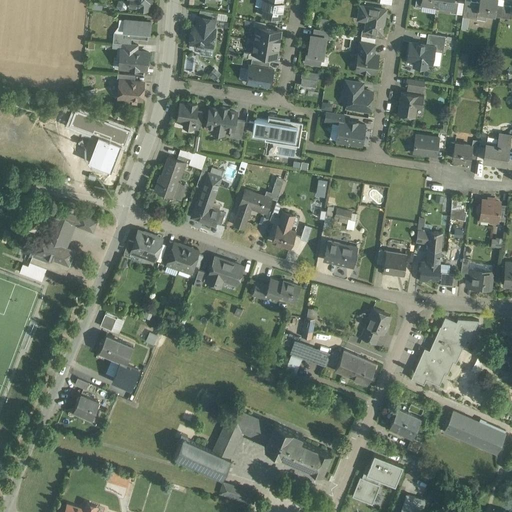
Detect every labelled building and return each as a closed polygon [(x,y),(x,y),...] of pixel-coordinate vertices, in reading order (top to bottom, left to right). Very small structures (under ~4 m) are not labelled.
[(130,0),(130,5),(138,6),(138,8),(148,9),(148,0),(130,0)] [(262,0),(261,7),(263,7),(261,15),(280,18),(281,10),(283,11),(284,2),(283,1),(282,0),(262,0)] [(452,0),(437,0),(436,6),(450,8),(451,8),(452,1),(452,0)] [(477,2),(465,0),(464,0),(461,29),(467,30),(469,17),(474,18),(477,2)] [(497,0),(479,0),(476,18),(485,20),(487,13),(495,15),(497,0)] [(503,0),(497,0),(495,15),(495,17),(501,18),(503,5),(503,0)] [(458,2),(452,1),(451,8),(450,8),(450,12),(456,13),(458,2)] [(386,9),(360,5),(358,19),(367,20),(365,30),(376,32),(382,33),(386,9)] [(510,6),(503,5),(501,18),(508,19),(510,6)] [(214,18),(198,15),(197,26),(212,28),(214,18)] [(150,21),(125,19),(124,30),(124,33),(124,37),(131,37),(148,39),(148,33),(149,33),(150,21)] [(197,26),(192,25),(189,42),(196,43),(197,45),(201,46),(203,44),(212,46),(215,29),(212,28),(197,26)] [(280,30),(257,27),(257,26),(256,26),(256,27),(254,39),(279,43),(281,31),(281,30),(280,30)] [(332,31),(314,28),(313,35),(326,37),(330,38),(332,31)] [(376,32),(365,30),(362,29),(361,35),(375,38),(376,32)] [(124,33),(113,32),(112,42),(122,43),(130,43),(131,37),(124,37),(124,33)] [(446,35),(428,33),(426,44),(434,45),(434,50),(443,52),(446,35)] [(313,35),(311,34),(308,52),(306,51),(304,61),(314,63),(314,61),(320,62),(321,55),(323,56),(326,37),(313,35)] [(279,43),(254,39),(252,52),(276,56),(277,56),(279,43)] [(374,44),(360,41),(355,70),(360,71),(361,72),(369,73),(370,72),(375,73),(378,55),(373,54),(374,44)] [(426,44),(410,42),(407,60),(414,61),(413,65),(426,67),(426,63),(432,64),(434,50),(434,45),(426,44)] [(122,49),(121,49),(120,60),(125,60),(124,67),(146,69),(146,62),(148,62),(149,52),(137,50),(122,49)] [(468,56),(461,54),(459,63),(466,64),(468,56)] [(259,59),(251,58),(250,65),(268,68),(269,61),(259,59)] [(250,65),(249,64),(246,82),(270,86),(273,68),(268,68),(250,65)] [(135,74),(117,73),(117,80),(119,80),(134,81),(135,74)] [(312,75),(304,74),(303,84),(311,86),(312,75)] [(424,81),(406,78),(405,85),(407,85),(407,90),(422,92),(424,81)] [(134,81),(119,80),(119,82),(117,88),(117,89),(118,95),(118,97),(142,99),(143,82),(134,81)] [(362,83),(346,80),(344,93),(349,94),(347,107),(369,110),(372,92),(361,90),(362,83)] [(423,95),(401,92),(397,113),(415,116),(416,107),(421,108),(423,95)] [(186,102),(179,101),(176,119),(184,121),(183,126),(193,128),(194,123),(195,123),(197,111),(198,104),(197,104),(197,103),(187,101),(186,102)] [(124,143),(130,123),(100,115),(71,106),(65,129),(96,138),(90,160),(113,167),(119,142),(124,143)] [(228,108),(220,106),(220,109),(210,107),(207,125),(213,126),(212,131),(223,133),(224,128),(231,129),(233,129),(235,119),(236,111),(227,110),(228,108)] [(344,113),(326,110),(325,120),(339,123),(339,120),(343,121),(344,113)] [(203,112),(197,111),(195,123),(194,123),(193,128),(200,129),(203,112)] [(290,120),(268,116),(267,121),(254,118),(252,133),(265,135),(264,139),(299,145),(302,126),(289,124),(290,120)] [(246,121),(235,119),(233,129),(231,129),(229,136),(243,138),(246,121)] [(357,122),(348,120),(348,121),(343,121),(339,120),(339,123),(336,140),(362,145),(365,124),(356,123),(357,122)] [(446,133),(439,132),(438,138),(437,147),(444,148),(446,133)] [(438,138),(416,134),(413,151),(436,155),(437,147),(438,138)] [(500,135),(498,144),(497,145),(486,143),(483,160),(502,163),(502,159),(506,160),(508,149),(510,137),(510,136),(499,134),(499,135),(500,135)] [(480,140),(473,139),(472,145),(471,154),(478,155),(480,140)] [(472,145),(451,142),(449,148),(453,149),(452,158),(470,161),(471,154),(472,145)] [(191,156),(179,152),(177,158),(185,161),(185,162),(189,163),(191,156)] [(168,155),(161,178),(159,177),(154,190),(171,196),(172,195),(180,198),(185,182),(179,180),(185,162),(185,161),(177,158),(168,155)] [(208,173),(201,170),(196,185),(203,187),(208,173)] [(203,187),(198,202),(197,202),(192,216),(214,224),(215,222),(219,211),(219,210),(210,207),(221,176),(209,172),(209,173),(208,173),(203,187)] [(265,196),(271,198),(273,194),(271,193),(277,177),(272,175),(265,196)] [(271,193),(273,194),(279,196),(284,179),(277,177),(271,193)] [(265,196),(245,189),(233,224),(244,228),(251,207),(266,212),(271,198),(265,196)] [(465,220),(467,211),(461,210),(462,198),(452,197),(451,214),(453,214),(453,219),(458,219),(465,220)] [(500,202),(482,200),(482,204),(480,204),(477,206),(477,212),(479,214),(480,214),(480,218),(488,219),(491,222),(495,223),(498,220),(500,204),(500,202)] [(507,205),(500,204),(498,220),(505,221),(507,205)] [(75,208),(66,205),(64,210),(73,213),(75,208)] [(59,208),(53,224),(55,225),(50,240),(60,244),(69,222),(75,224),(77,225),(81,216),(80,216),(73,213),(64,210),(59,208)] [(352,211),(336,208),(334,220),(338,221),(339,217),(350,219),(352,211)] [(225,213),(219,211),(215,222),(221,224),(225,213)] [(295,215),(282,211),(278,225),(277,225),(272,241),(290,247),(295,230),(290,229),(295,215)] [(97,219),(81,213),(80,216),(81,216),(77,225),(93,231),(96,223),(97,219)] [(331,219),(325,217),(323,227),(329,229),(331,219)] [(69,222),(60,244),(66,246),(75,224),(69,222)] [(418,229),(429,231),(432,231),(432,224),(419,222),(418,229)] [(25,224),(15,224),(15,243),(25,242),(25,224)] [(312,227),(305,224),(300,238),(308,241),(312,227)] [(150,234),(138,230),(134,241),(131,251),(143,255),(150,234)] [(429,232),(418,230),(416,241),(428,243),(429,232)] [(432,231),(429,231),(429,232),(428,243),(428,248),(440,249),(440,250),(441,250),(442,232),(432,231)] [(33,252),(39,236),(32,233),(26,249),(33,252)] [(150,234),(143,255),(155,259),(162,238),(150,234)] [(60,244),(50,240),(39,236),(33,252),(30,261),(66,274),(75,250),(66,246),(60,244)] [(134,241),(128,239),(124,253),(129,255),(131,251),(134,241)] [(340,243),(328,240),(326,250),(337,252),(338,245),(339,245),(340,243)] [(186,246),(174,242),(170,254),(166,263),(179,267),(186,246)] [(339,245),(338,245),(337,252),(335,261),(346,264),(353,265),(357,247),(349,245),(348,247),(339,245)] [(198,251),(186,246),(179,267),(191,271),(194,264),(197,253),(198,251)] [(428,248),(426,261),(421,260),(420,279),(427,280),(427,278),(438,279),(440,262),(439,262),(440,250),(440,249),(428,248)] [(386,250),(379,249),(376,262),(384,264),(386,250)] [(405,254),(386,250),(384,264),(383,270),(402,273),(405,254)] [(170,254),(164,252),(160,263),(166,265),(166,263),(170,254)] [(203,255),(197,253),(194,264),(199,266),(203,255)] [(243,266),(214,256),(206,281),(220,286),(222,278),(237,283),(243,266)] [(470,258),(463,257),(460,275),(467,276),(469,268),(470,258)] [(440,262),(438,279),(441,279),(441,272),(447,272),(448,263),(440,262)] [(511,262),(505,262),(503,285),(511,286),(511,262)] [(492,271),(469,268),(468,274),(473,275),(472,287),(489,289),(492,271)] [(206,272),(198,269),(193,284),(201,287),(206,272)] [(441,279),(440,285),(453,286),(454,273),(447,272),(441,272),(441,279)] [(282,282),(270,278),(267,285),(264,296),(276,300),(278,296),(294,301),(300,286),(283,280),(282,282)] [(267,285),(256,282),(252,295),(263,299),(264,296),(267,285)] [(390,315),(373,308),(369,316),(367,317),(365,322),(366,324),(366,325),(379,330),(383,332),(390,315)] [(116,318),(105,313),(100,325),(111,330),(116,318)] [(441,326),(439,326),(429,350),(424,347),(411,378),(423,383),(426,378),(439,384),(444,372),(447,373),(453,361),(456,362),(466,338),(470,339),(479,319),(457,318),(456,321),(445,316),(441,326)] [(314,318),(305,317),(302,337),(311,338),(314,318)] [(379,330),(366,325),(362,337),(375,342),(379,330)] [(133,345),(106,333),(98,351),(120,361),(126,363),(133,345)] [(329,353),(294,341),(291,352),(325,365),(329,353)] [(376,363),(343,349),(335,370),(367,384),(376,363)] [(126,363),(120,361),(112,379),(130,387),(138,368),(126,363)] [(88,382),(77,377),(75,384),(86,388),(88,382)] [(99,401),(80,393),(73,409),(92,417),(99,401)] [(349,404),(340,400),(338,405),(346,408),(349,404)] [(302,434),(275,422),(274,425),(232,407),(220,434),(232,440),(240,422),(269,435),(264,447),(283,455),(306,465),(306,466),(322,473),(331,452),(315,445),(300,439),(302,434)] [(420,418),(397,408),(390,426),(405,432),(405,431),(412,435),(420,418)] [(479,422),(453,410),(444,430),(497,452),(505,433),(504,433),(505,430),(485,421),(484,423),(479,421),(479,422)] [(231,458),(183,437),(174,455),(222,476),(231,458)] [(421,442),(411,437),(407,448),(417,452),(421,442)] [(360,476),(352,496),(372,504),(380,484),(379,484),(380,480),(395,485),(403,465),(374,454),(369,464),(367,463),(364,472),(365,473),(363,478),(360,476)] [(422,459),(417,470),(423,473),(427,462),(422,459)] [(433,464),(427,462),(423,473),(428,475),(433,464)] [(130,476),(111,471),(108,480),(127,486),(130,476)] [(255,492),(223,482),(221,492),(253,502),(255,492)] [(419,511),(423,500),(407,495),(402,511),(419,511)] [(85,509),(67,504),(64,511),(94,511),(96,505),(87,502),(85,509)]
